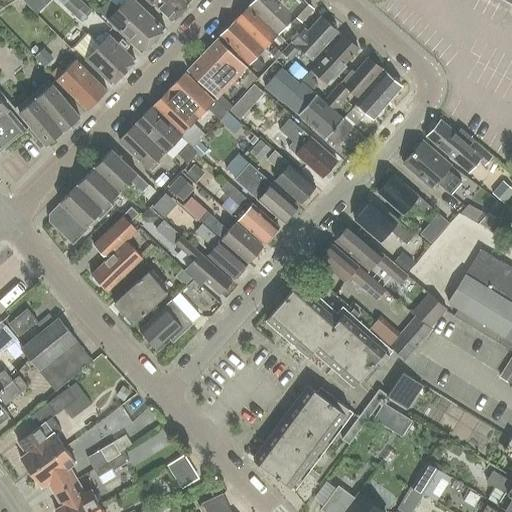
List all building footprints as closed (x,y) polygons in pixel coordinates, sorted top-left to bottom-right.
[(92,10),(80,0),(58,0),(81,21),(92,10)] [(110,1),(100,13),(108,20),(143,53),(166,29),(134,0),(126,0),(118,9),(110,1)] [(148,0),(153,5),(154,3),(174,21),(189,5),(183,0),(148,0)] [(256,0),(250,7),(278,35),(296,17),(301,22),(314,9),(303,0),(256,0)] [(264,49),(278,35),(250,7),(235,21),(264,49)] [(300,49),(312,59),(339,31),(337,30),(336,26),(331,21),(327,21),(322,16),(308,32),(304,29),(282,53),(290,60),(300,49)] [(257,56),(264,49),(235,21),(221,36),(250,64),(251,63),(259,70),(265,64),(257,56)] [(75,48),(113,85),(136,61),(107,33),(103,36),(101,35),(95,41),(88,35),(75,48)] [(312,71),(315,74),(329,87),(347,67),(344,65),(358,49),(344,37),(312,71)] [(232,106),(221,94),(243,71),(246,73),(249,70),(218,39),(188,70),(217,98),(214,101),(225,112),(232,106)] [(35,45),(30,50),(36,57),(41,52),(35,45)] [(35,57),(45,68),(54,60),(44,49),(41,52),(36,57),(35,57)] [(278,50),(272,57),(276,60),(277,61),(283,54),(282,53),(278,50)] [(358,99),(382,70),(369,58),(356,73),(352,71),(324,103),(334,112),(351,93),(358,99)] [(76,60),(57,80),(89,111),(108,91),(76,60)] [(295,63),(289,70),(300,80),(306,72),(295,63)] [(299,85),(282,70),(266,88),(284,104),(285,103),(326,139),(327,138),(336,146),(352,128),(334,112),(324,103),(301,83),(299,85)] [(393,78),(385,72),(346,116),(356,124),(367,112),(374,118),(376,116),(380,115),(383,111),(383,108),(402,87),(400,85),(400,82),(396,78),(393,78)] [(225,112),(214,101),(185,73),(153,106),(182,134),(208,108),(219,119),(225,112)] [(256,83),(245,94),(254,104),(265,92),(256,83)] [(0,151),(27,129),(37,141),(41,138),(47,145),(80,117),(52,84),(15,116),(0,98),(0,151)] [(189,143),(153,108),(152,107),(136,124),(165,153),(173,144),(181,152),(189,143)] [(228,112),(220,120),(227,127),(235,119),(228,112)] [(328,170),(331,169),(334,166),(335,162),(337,160),(289,118),(279,129),(300,148),(295,153),(299,156),(300,160),(303,162),(307,163),(322,177),(328,170)] [(429,135),(427,137),(456,161),(467,149),(486,166),(493,158),(476,143),(461,130),(457,134),(442,121),(437,125),(434,126),(429,131),(429,135)] [(156,162),(165,153),(136,124),(120,140),(149,169),(150,169),(156,162)] [(254,137),(249,142),(253,145),(257,140),(254,137)] [(249,152),(259,160),(270,148),(260,139),(249,152)] [(451,195),(462,182),(448,170),(452,166),(423,141),(421,144),(418,144),(414,148),(415,152),(403,164),(432,189),(437,183),(451,195)] [(199,143),(193,149),(200,157),(207,150),(199,143)] [(189,144),(179,155),(187,163),(195,154),(191,149),(192,148),(189,144)] [(112,150),(95,167),(120,191),(130,181),(142,193),(149,186),(112,150)] [(275,180),(300,202),(302,200),(304,201),(310,194),(309,193),(315,186),(275,151),(267,160),(282,173),(275,180)] [(238,177),(250,164),(239,154),(227,167),(238,177)] [(156,162),(150,169),(152,171),(159,165),(156,162)] [(286,222),(291,217),(295,213),(293,211),(297,206),(250,164),(238,177),(236,180),(283,222),(284,220),(286,222)] [(195,165),(186,174),(193,180),(201,171),(195,165)] [(95,167),(78,185),(107,213),(113,206),(110,203),(120,191),(95,167)] [(163,174),(156,182),(160,186),(167,179),(163,174)] [(425,215),(432,208),(394,175),(387,183),(386,182),(379,190),(380,191),(378,193),(403,215),(412,204),(425,215)] [(238,220),(265,243),(267,240),(269,242),(275,234),(274,233),(279,227),(228,183),(221,190),(246,212),(238,220)] [(78,185),(49,214),(49,222),(73,245),(89,229),(87,226),(97,216),(100,220),(107,213),(78,185)] [(498,187),(493,193),(506,203),(511,195),(511,189),(509,187),(504,192),(498,187)] [(357,217),(355,219),(381,242),(391,231),(407,244),(415,235),(390,213),(388,216),(371,201),(364,210),(362,208),(355,216),(357,217)] [(129,223),(135,217),(138,215),(132,209),(93,246),(107,260),(92,275),(108,291),(142,259),(126,243),(138,232),(129,223)] [(149,209),(141,218),(146,223),(154,223),(158,218),(149,209)] [(201,221),(249,262),(254,256),(257,256),(261,252),(260,248),(262,246),(236,223),(229,231),(207,213),(201,221)] [(488,213),(477,224),(493,234),(501,221),(488,213)] [(194,261),(187,269),(202,282),(204,280),(220,294),(222,291),(225,291),(229,287),(229,284),(232,281),(165,222),(157,230),(176,247),(177,245),(194,261)] [(215,249),(208,256),(234,278),(235,277),(237,278),(245,269),(244,268),(248,263),(203,224),(196,232),(215,249)] [(406,275),(392,262),(350,226),(345,231),(341,232),(338,235),(338,239),(336,241),(369,270),(376,263),(399,283),(406,275)] [(377,300),(386,290),(333,245),(328,250),(324,250),(322,254),(322,257),(320,260),(345,282),(350,276),(377,300)] [(454,316),(511,351),(511,268),(481,250),(465,275),(449,302),(459,309),(454,316)] [(402,253),(394,263),(406,273),(414,263),(402,253)] [(149,272),(115,303),(134,324),(167,292),(149,272)] [(297,285),(267,319),(309,356),(312,353),(315,350),(335,368),(355,386),(362,378),(366,381),(390,355),(352,322),(359,315),(353,309),(346,317),(343,315),(338,321),(297,285)] [(417,316),(430,328),(446,309),(430,294),(413,313),(417,316)] [(171,301),(140,330),(158,351),(171,339),(173,342),(192,324),(171,301)] [(19,339),(37,324),(28,312),(9,328),(19,339)] [(48,314),(37,324),(42,330),(54,321),(48,314)] [(429,329),(430,328),(417,316),(401,334),(416,348),(431,331),(429,329)] [(93,361),(77,342),(59,320),(59,319),(23,348),(21,349),(24,352),(29,359),(39,371),(56,359),(58,357),(67,368),(74,377),(93,361)] [(416,348),(401,334),(400,336),(380,319),(370,330),(405,360),(416,348)] [(17,341),(7,349),(15,359),(24,352),(21,349),(23,348),(17,341)] [(55,392),(74,377),(67,368),(58,357),(56,359),(39,371),(55,392)] [(511,384),(511,358),(500,377),(511,384)] [(0,392),(13,381),(5,371),(0,374),(0,392)] [(419,384),(405,374),(390,396),(405,406),(419,384)] [(2,408),(28,388),(19,377),(13,381),(0,392),(0,423),(9,417),(2,408)] [(117,396),(124,401),(130,391),(123,386),(117,396)] [(349,409),(333,397),(330,402),(309,387),(254,461),(291,488),(349,409)] [(48,403),(30,416),(39,427),(52,417),(76,399),(67,388),(48,403)] [(386,394),(380,389),(343,439),(349,444),(386,394)] [(385,401),(375,418),(404,436),(415,419),(385,401)] [(30,473),(65,448),(55,435),(61,430),(52,417),(39,427),(18,442),(27,454),(20,459),(30,473)] [(389,453),(376,464),(386,475),(399,464),(409,476),(421,465),(392,432),(379,442),(389,453)] [(451,443),(447,451),(458,457),(462,450),(451,443)] [(113,444),(100,451),(107,463),(120,455),(113,444)] [(55,495),(77,481),(69,467),(76,462),(65,448),(30,473),(41,488),(49,482),(55,495)] [(113,472),(129,462),(124,453),(120,455),(107,463),(111,469),(113,472)] [(182,490),(199,479),(185,455),(167,466),(182,490)] [(107,463),(94,470),(98,477),(111,469),(107,463)] [(425,463),(411,487),(424,495),(438,471),(425,463)] [(511,511),(511,482),(493,471),(487,482),(495,487),(505,493),(498,505),(510,511),(511,511)] [(85,495),(77,481),(55,495),(62,507),(55,511),(90,511),(101,506),(93,490),(85,495)] [(354,499),(337,484),(320,504),(328,511),(382,511),(361,492),(354,499)] [(411,487),(397,509),(402,511),(413,511),(424,495),(411,487)] [(231,511),(223,494),(202,504),(206,511),(231,511)]
